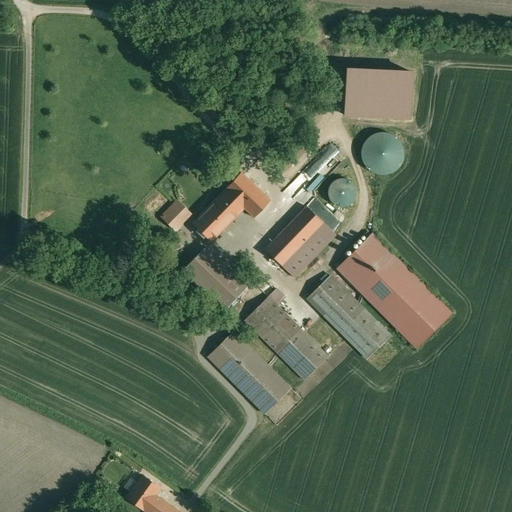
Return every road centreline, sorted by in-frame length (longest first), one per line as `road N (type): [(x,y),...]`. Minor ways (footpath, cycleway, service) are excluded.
road 1 (track): [(27,12),(107,19),(278,195),(278,206),(229,255),(258,288),(240,315),(235,344),(262,356),(275,376),(197,501)]
road 2 (track): [(511,23),(346,11),(306,47),(178,86)]
road 3 (track): [(235,344),(36,264),(24,256),(26,211)]
